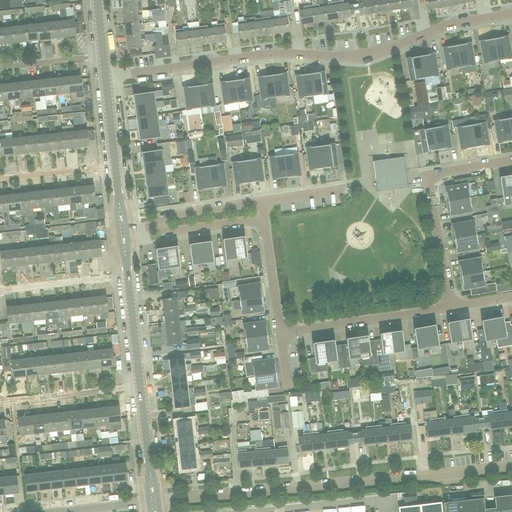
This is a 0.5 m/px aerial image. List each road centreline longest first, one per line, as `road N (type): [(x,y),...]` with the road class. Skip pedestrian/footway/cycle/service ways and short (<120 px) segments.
road 1 (residential): [(511,14),(426,33),(365,59),(267,55),(106,78)]
road 2 (residential): [(151,501),(511,465)]
road 3 (tertiary): [(151,501),(119,229)]
road 4 (residential): [(449,304),(426,176),(511,161)]
road 5 (residential): [(276,320),(295,329),(449,304)]
road 6 (tertiary): [(119,229),(106,78)]
road 7 (residential): [(0,401),(121,388)]
